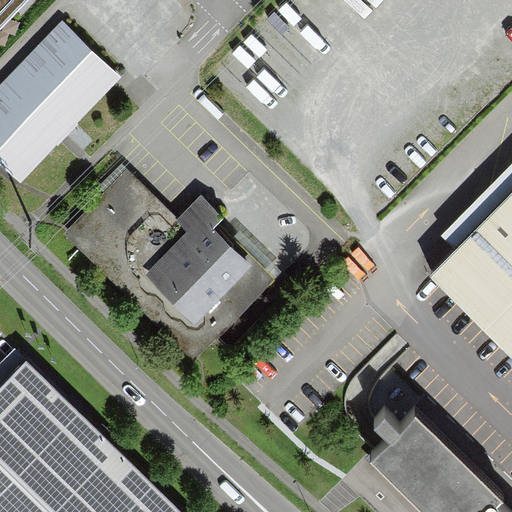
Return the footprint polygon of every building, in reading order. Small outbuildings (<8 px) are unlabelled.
[(0,0),(0,14),(13,0),(0,0)] [(298,0),(296,2),(342,49),(392,0),(298,0)] [(62,17),(0,80),(0,157),(23,180),(123,74),(62,17)] [(243,102),(264,79),(239,56),(218,79),(243,102)] [(127,166),(64,231),(191,356),(222,325),(234,337),(282,288),(210,217),(218,209),(200,191),(177,215),(127,166)] [(511,181),(430,265),(511,345),(511,181)] [(193,511),(27,348),(0,375),(0,511),(193,511)] [(389,428),(372,445),(440,511),(510,511),(493,495),(501,486),(415,401),(400,416),(383,400),(372,411),(389,428)]
